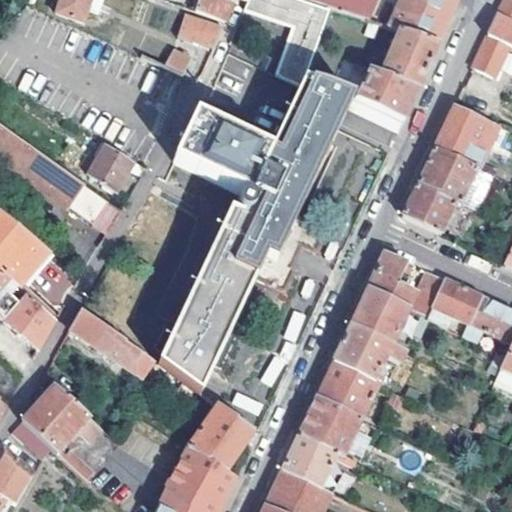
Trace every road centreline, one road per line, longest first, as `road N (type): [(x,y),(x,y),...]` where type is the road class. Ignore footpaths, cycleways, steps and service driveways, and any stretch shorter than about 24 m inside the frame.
road 1 (residential): [(242,511),(376,229)]
road 2 (residential): [(376,229),(480,0)]
road 3 (residential): [(511,291),(376,229)]
